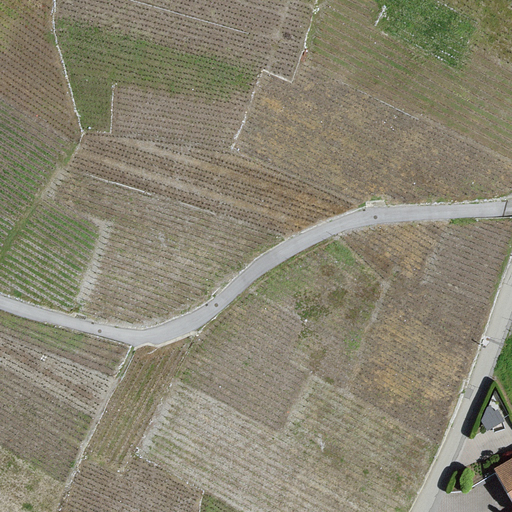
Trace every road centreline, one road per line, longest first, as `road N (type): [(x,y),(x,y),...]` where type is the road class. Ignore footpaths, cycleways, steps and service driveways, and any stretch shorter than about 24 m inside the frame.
road 1 (unclassified): [(511,207),(352,220),(270,259),(215,309),(164,334),(134,338),(0,300)]
road 2 (residential): [(420,511),(511,296)]
